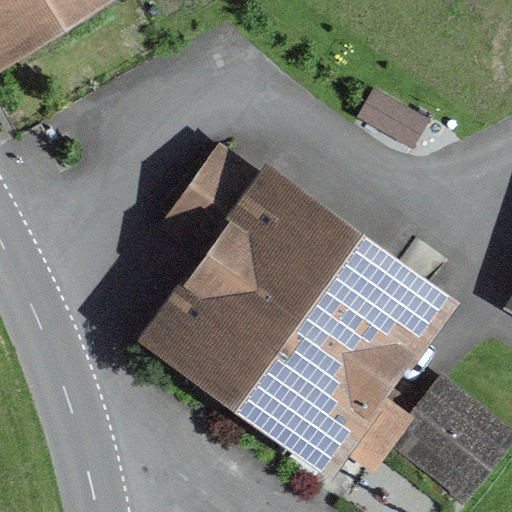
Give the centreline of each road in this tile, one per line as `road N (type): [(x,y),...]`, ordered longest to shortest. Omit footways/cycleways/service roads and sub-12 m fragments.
road 1 (unknown): [(41,353),(172,270),(275,232),(347,232),(426,249)]
road 2 (secondary): [(86,511),(63,411),(0,243)]
